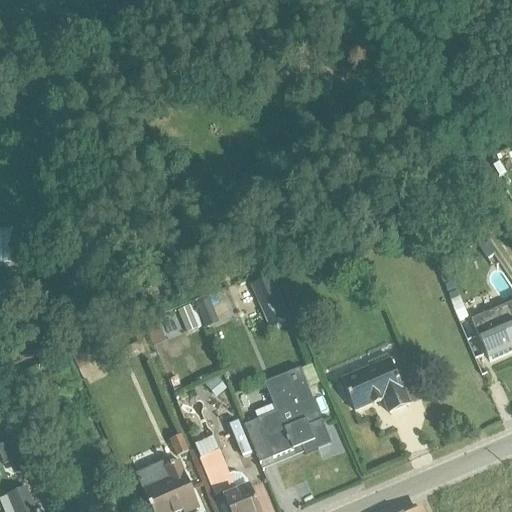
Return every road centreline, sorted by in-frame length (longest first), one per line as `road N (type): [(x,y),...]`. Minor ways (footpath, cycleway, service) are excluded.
road 1 (track): [(330,0),(511,254)]
road 2 (unclassified): [(355,511),(511,444)]
